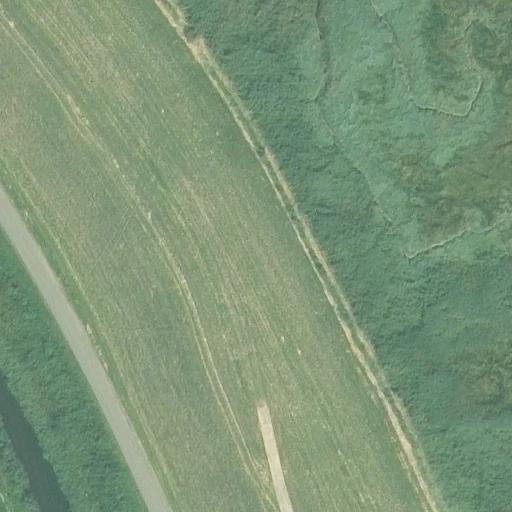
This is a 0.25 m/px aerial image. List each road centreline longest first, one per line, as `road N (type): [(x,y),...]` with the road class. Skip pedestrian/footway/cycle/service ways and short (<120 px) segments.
road 1 (track): [(313,511),(165,194),(27,0)]
road 2 (unclassified): [(159,511),(0,207)]
